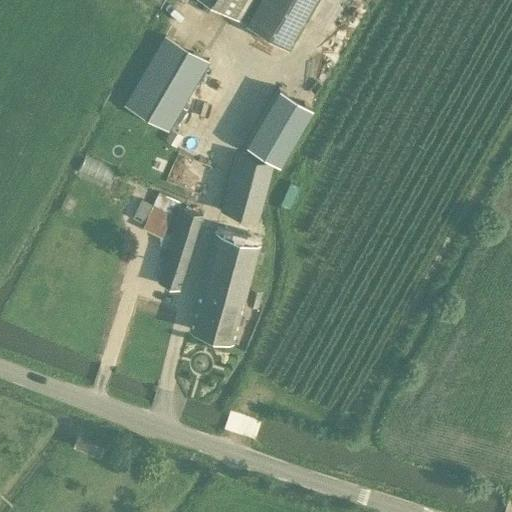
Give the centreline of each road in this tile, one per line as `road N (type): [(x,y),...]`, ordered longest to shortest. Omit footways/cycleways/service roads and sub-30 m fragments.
road 1 (track): [(161,430),(169,367),(230,141),(333,0)]
road 2 (unclassified): [(413,511),(0,369)]
